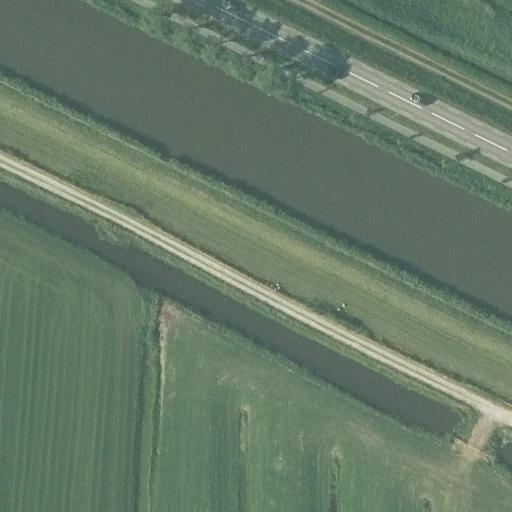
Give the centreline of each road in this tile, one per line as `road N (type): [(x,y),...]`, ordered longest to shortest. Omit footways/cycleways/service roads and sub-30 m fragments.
road 1 (track): [(0,161),(511,415)]
road 2 (primary): [(511,153),(199,0)]
road 3 (track): [(294,0),(511,106)]
